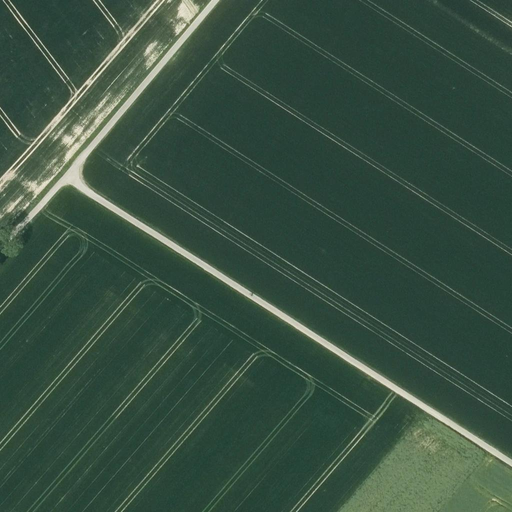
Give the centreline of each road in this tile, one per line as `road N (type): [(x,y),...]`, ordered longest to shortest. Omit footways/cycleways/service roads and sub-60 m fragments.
road 1 (track): [(511,466),(65,178)]
road 2 (track): [(0,248),(217,0)]
